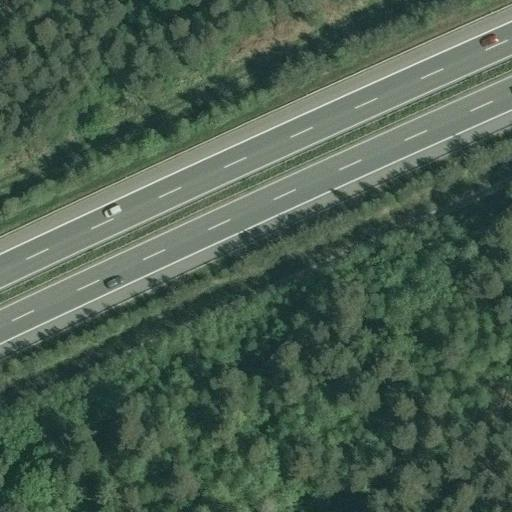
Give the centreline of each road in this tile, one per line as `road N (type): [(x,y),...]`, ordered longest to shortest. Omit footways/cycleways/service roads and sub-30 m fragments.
road 1 (motorway): [(0,334),(511,101)]
road 2 (motorway): [(511,44),(0,277)]
road 3 (track): [(511,197),(0,426)]
